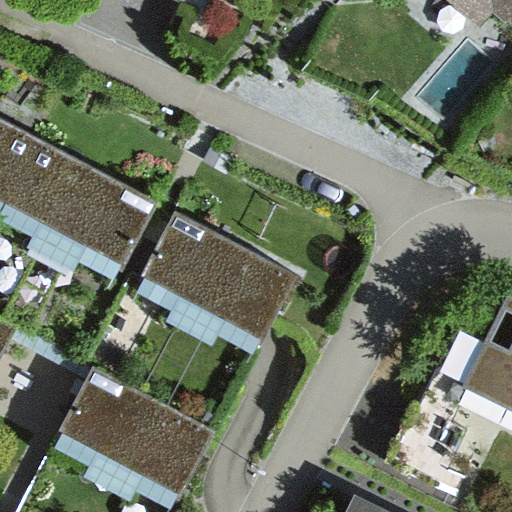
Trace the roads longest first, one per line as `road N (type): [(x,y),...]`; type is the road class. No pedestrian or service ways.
road 1 (residential): [(71,37),(383,181),(440,224)]
road 2 (residential): [(266,511),(392,266),(440,224)]
